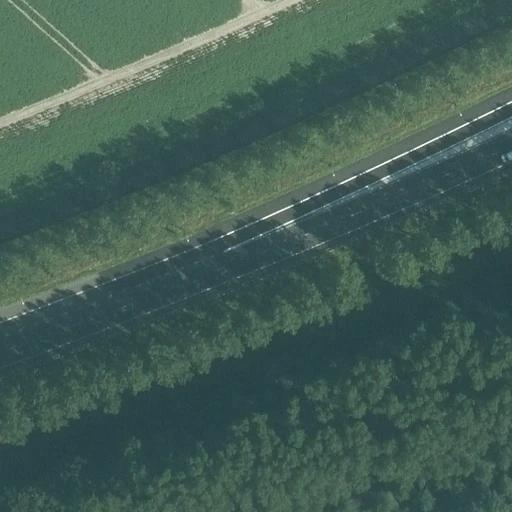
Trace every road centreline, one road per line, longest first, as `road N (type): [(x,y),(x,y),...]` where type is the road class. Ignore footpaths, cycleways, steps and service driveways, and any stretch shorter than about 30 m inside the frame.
road 1 (motorway): [(511,105),(282,220),(232,264)]
road 2 (motorway): [(511,148),(232,264)]
road 3 (motorway): [(232,264),(0,353)]
